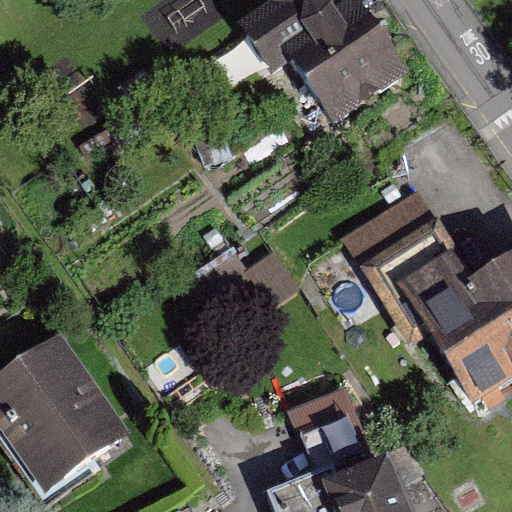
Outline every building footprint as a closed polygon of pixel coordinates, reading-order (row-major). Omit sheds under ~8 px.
[(366,33),(341,0),(331,0),(275,43),(306,83),(324,69),(377,137),(441,89),(386,17),(366,33)] [(511,292),(491,307),(426,208),(360,251),(402,315),(431,296),(511,418),(511,292)] [(0,282),(19,269),(0,242),(0,282)] [(64,511),(150,459),(87,359),(0,413),(0,418),(58,511),(64,511)] [(288,411),(312,470),(335,461),(338,467),(374,453),(347,387),(288,411)] [(312,470),(266,488),(275,511),(416,511),(391,447),(374,453),(338,467),(335,461),(312,470)]
